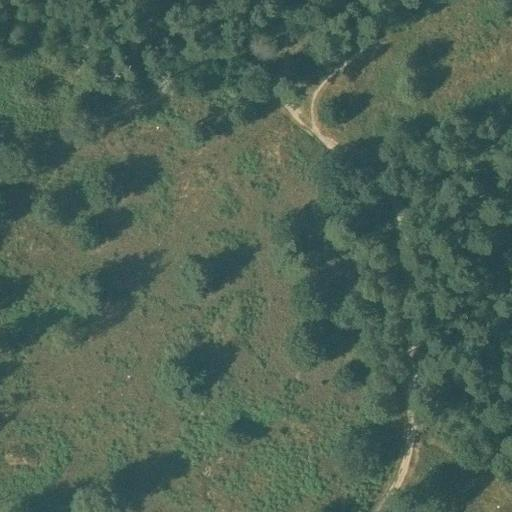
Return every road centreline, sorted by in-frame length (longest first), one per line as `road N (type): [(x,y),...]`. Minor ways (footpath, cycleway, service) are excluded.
road 1 (track): [(314,131),(350,142),(380,180),(402,234),(411,445),(378,511)]
road 2 (track): [(323,0),(283,59),(279,92),(314,131)]
